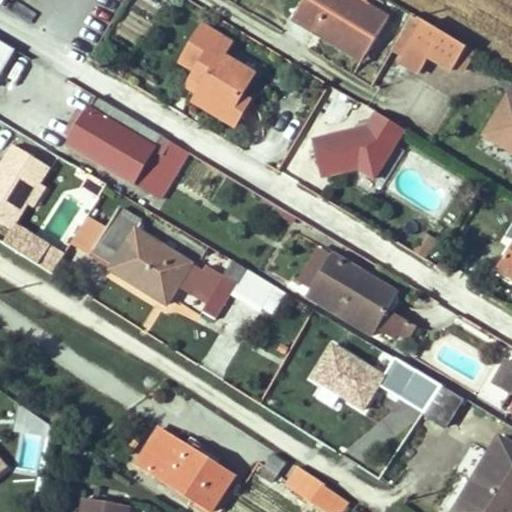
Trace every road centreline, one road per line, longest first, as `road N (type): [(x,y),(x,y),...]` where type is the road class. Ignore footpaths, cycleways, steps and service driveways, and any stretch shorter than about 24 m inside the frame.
road 1 (residential): [(511,329),(0,15)]
road 2 (unknown): [(241,0),(400,100)]
